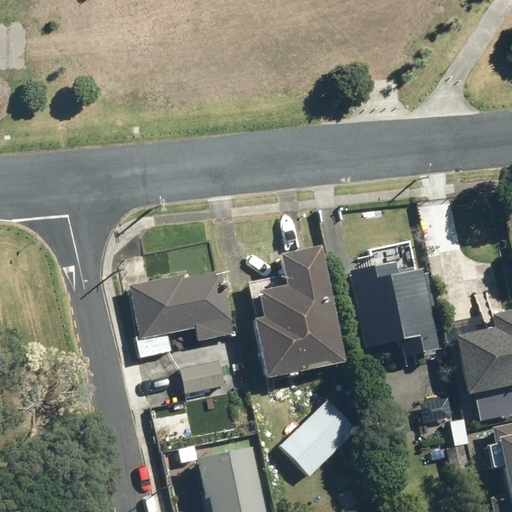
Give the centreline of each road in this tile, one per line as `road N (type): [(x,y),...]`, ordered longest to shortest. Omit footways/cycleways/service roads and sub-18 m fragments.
road 1 (residential): [(511,135),(64,183)]
road 2 (residential): [(135,511),(64,183)]
